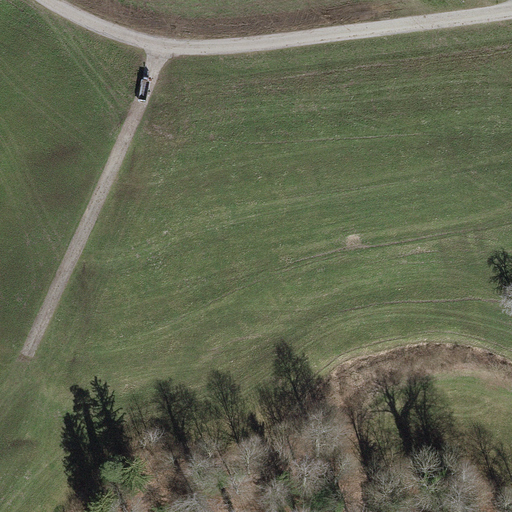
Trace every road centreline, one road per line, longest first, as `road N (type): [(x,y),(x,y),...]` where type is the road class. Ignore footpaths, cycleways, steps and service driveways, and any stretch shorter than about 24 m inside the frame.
road 1 (unclassified): [(511,13),(163,53),(108,35),(45,0)]
road 2 (track): [(163,53),(27,355)]
